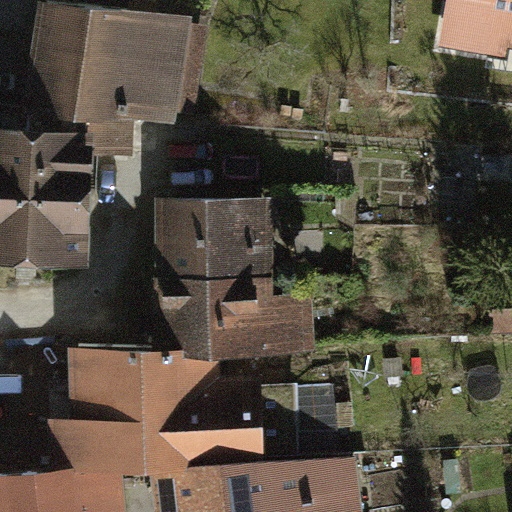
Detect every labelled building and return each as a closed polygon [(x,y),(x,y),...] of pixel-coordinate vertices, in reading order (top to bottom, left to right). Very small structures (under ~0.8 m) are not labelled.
[(511,0),(448,0),(439,58),(511,70),(511,0)] [(202,23),(36,4),(26,98),(192,117),(202,23)] [(92,112),(0,111),(0,262),(91,263),(92,112)] [(175,272),(283,277),(284,198),(176,196),(175,272)] [(283,277),(175,272),(177,349),(255,349),(324,354),(321,303),(286,297),(283,277)] [(511,279),(492,280),(492,335),(511,334),(511,279)] [(293,376),(255,349),(96,354),(97,412),(72,412),(77,458),(139,461),(190,457),(296,448),(293,376)] [(228,456),(190,457),(194,511),(373,511),(367,455),(228,456)] [(143,511),(139,461),(0,461),(0,504),(104,497),(105,511),(143,511)] [(105,511),(104,497),(0,504),(0,511),(105,511)]
